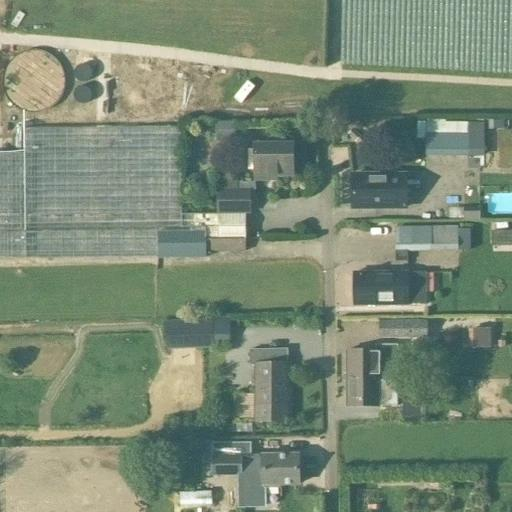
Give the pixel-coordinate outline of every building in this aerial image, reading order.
[(67,85),(68,80),(67,74),(65,67),(61,61),(57,56),(53,53),(46,50),(39,49),(34,49),(24,51),(18,55),(13,59),(10,64),(7,69),(6,75),(5,82),(6,89),(8,94),(11,99),(16,104),(21,107),(26,110),(32,111),(39,112),(44,111),(49,109),(54,107),(59,102),(63,96),(66,91),(67,85)] [(0,261),(158,258),(207,258),(207,252),(246,252),(246,213),(250,213),(250,189),(236,190),(236,178),(217,178),(217,190),(218,190),(218,215),(182,215),(181,127),(25,129),(25,152),(0,152),(0,261)] [(484,129),(468,129),(468,135),(468,141),(468,155),(484,156),(484,129)] [(511,132),(500,132),(500,166),(511,166),(511,132)] [(293,175),(293,145),(255,145),(255,176),(293,175)] [(217,171),(228,171),(228,159),(218,158),(217,171)] [(407,207),(407,175),(353,176),(353,207),(407,207)] [(398,251),(430,250),(429,228),(397,229),(398,251)] [(491,246),(511,245),(511,230),(491,231),(491,246)] [(427,272),(355,273),(355,305),(427,304),(427,272)] [(167,319),(168,346),(231,344),(231,317),(167,319)] [(380,320),(380,338),(429,337),(428,320),(380,320)] [(475,345),(492,345),(491,326),(474,327),(475,345)] [(349,351),(349,369),(367,369),(367,375),(380,375),(380,379),(381,379),(398,379),(398,345),(377,345),(377,350),(349,351)] [(256,365),(257,406),(257,421),(288,420),(288,363),(274,363),(274,349),(250,349),(250,365),(256,365)] [(367,369),(349,369),(349,406),(381,406),(381,379),(380,379),(380,375),(367,375),(367,369)] [(175,445),(169,445),(144,446),(144,462),(170,462),(175,462),(175,445)] [(300,485),(299,455),(263,456),(251,457),(251,445),(214,445),(214,475),(240,475),(241,507),(266,507),(266,488),(281,488),(281,485),(300,485)] [(213,504),(212,490),(180,491),(180,505),(213,504)]
